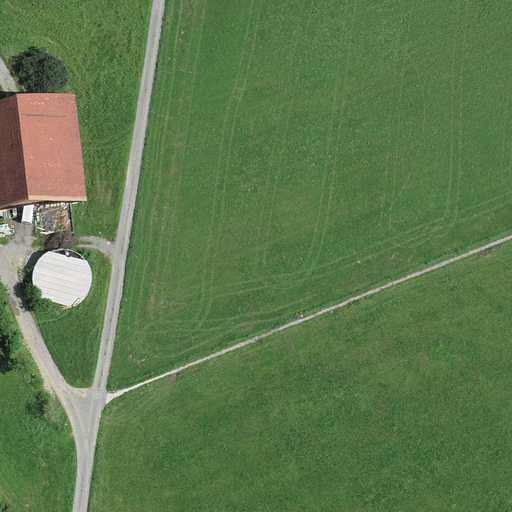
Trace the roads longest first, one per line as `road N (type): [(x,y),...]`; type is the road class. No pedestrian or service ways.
road 1 (track): [(85,511),(162,0)]
road 2 (track): [(0,268),(70,399),(97,428)]
